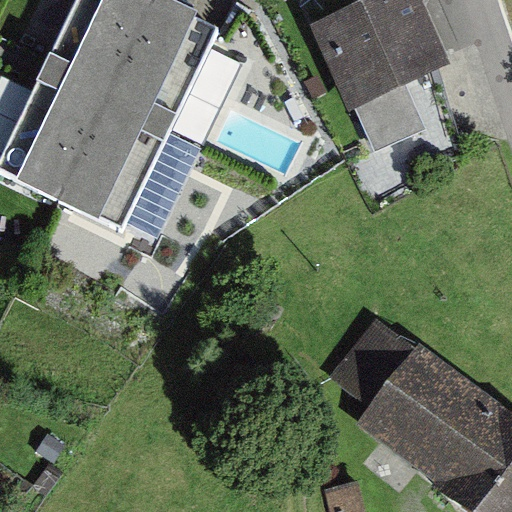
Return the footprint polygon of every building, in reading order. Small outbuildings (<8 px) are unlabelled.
[(220,40),(130,0),(17,0),(0,38),(0,51),(53,75),(6,180),(132,236),(220,40)] [(448,68),(418,0),(378,0),(321,25),(379,153),(425,134),(403,88),(448,68)] [(0,163),(9,167),(36,88),(6,78),(0,95),(0,163)] [(211,144),(297,183),(317,140),(230,101),(211,144)] [(511,511),(511,425),(371,325),(329,383),(369,412),(358,427),(442,487),(437,494),(461,511),(511,511)]
